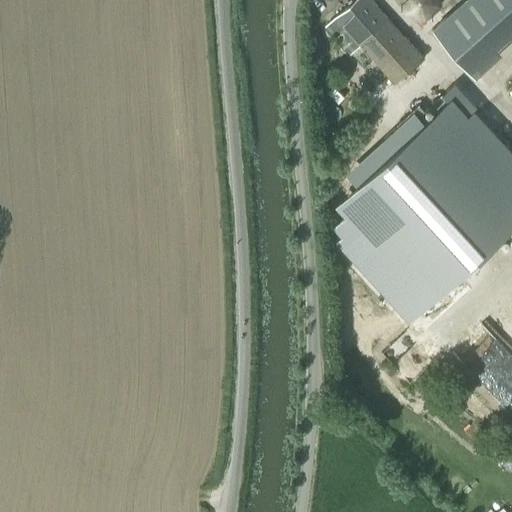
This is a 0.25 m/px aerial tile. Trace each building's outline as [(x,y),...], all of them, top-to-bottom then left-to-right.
[(422,55),(371,0),(351,0),(325,25),(350,53),(360,44),(394,80),(422,55)] [(437,6),(438,0),(397,0),(398,2),(399,7),(402,12),(406,16),(411,19),(416,20),(422,20),(427,18),(431,15),(435,11),(437,6)] [(511,0),(463,0),(431,29),(470,72),(497,48),(511,34),(511,0)] [(408,136),(363,176),(453,276),(511,222),(511,185),(479,150),(491,138),(464,108),(452,119),(440,106),(420,125),(408,136)] [(418,106),(414,109),(418,113),(419,114),(423,111),(418,106)] [(420,125),(410,113),(398,124),(408,136),(420,125)]
